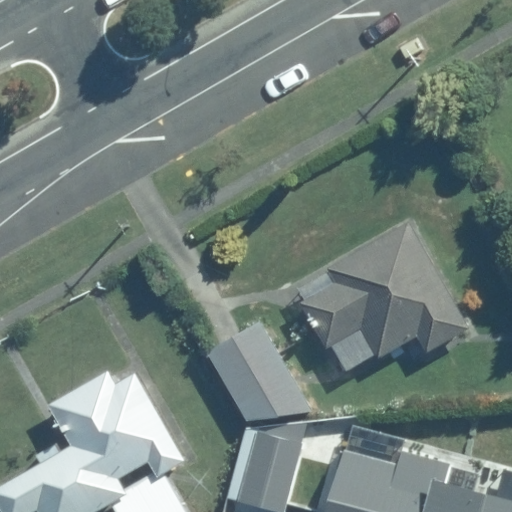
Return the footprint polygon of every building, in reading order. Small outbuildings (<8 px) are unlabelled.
[(327,265),(337,282),(304,301),(330,347),(364,328),(381,358),(420,336),(430,353),(475,328),(413,217),(327,265)] [(314,411),(262,322),(209,352),(250,421),(314,411)] [(139,372),(118,384),(111,371),(52,403),(75,446),(0,487),(0,502),(5,511),(36,511),(41,509),(42,511),(99,511),(113,504),(118,511),(190,511),(166,473),(189,460),(139,372)] [(277,511),(286,511),(309,424),(250,430),(232,499),(277,511)] [(348,450),(331,511),(511,511),(511,499),(483,492),(487,476),(404,451),(401,464),(348,450)]
